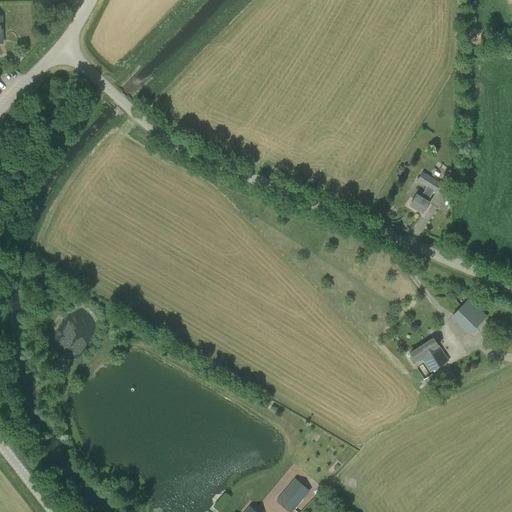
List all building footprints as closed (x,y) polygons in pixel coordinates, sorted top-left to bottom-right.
[(435,193),(441,183),(430,176),(423,171),(417,180),(427,186),(421,196),(417,193),(409,205),(422,213),(429,201),(428,200),(433,192),(435,193)] [(487,316),(469,298),(451,316),(469,334),(487,316)] [(409,354),(414,361),(421,357),(430,372),(447,361),(433,338),(409,354)] [(437,385),(431,375),(423,380),(430,390),(437,385)] [(294,479),(276,501),(289,511),(291,511),(309,491),(294,479)]
